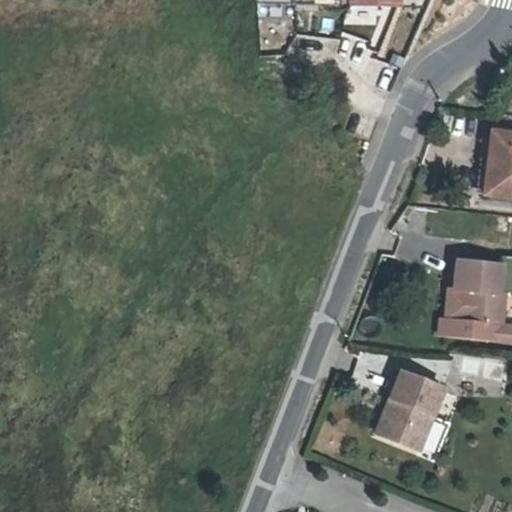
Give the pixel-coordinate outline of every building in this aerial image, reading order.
[(349,0),(350,9),(399,5),(398,0),(349,0)] [(511,136),(483,133),(477,192),(511,194),(511,136)] [(443,283),(442,289),(482,297),(483,291),(486,275),(481,274),(486,248),(442,239),(436,269),(446,271),(443,283)] [(431,268),(429,281),(443,283),(446,271),(436,269),(431,268)] [(442,289),(443,283),(429,281),(424,280),(421,297),(440,300),(442,289)] [(442,289),(440,300),(480,308),(482,297),(442,289)] [(507,296),(483,291),(482,297),(480,308),(504,312),(507,296)] [(463,360),(462,375),(501,378),(502,363),(463,360)] [(402,371),(372,431),(418,449),(442,387),(402,371)]
